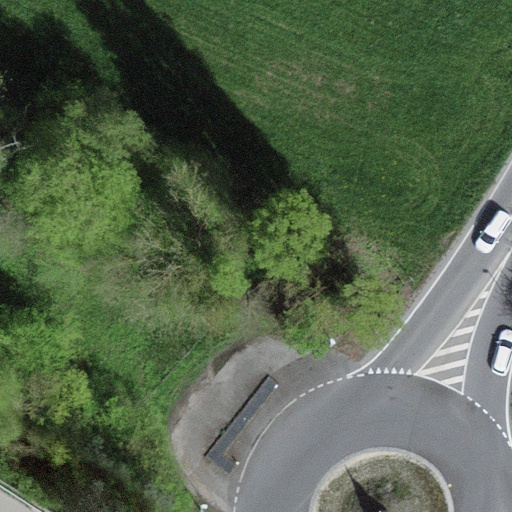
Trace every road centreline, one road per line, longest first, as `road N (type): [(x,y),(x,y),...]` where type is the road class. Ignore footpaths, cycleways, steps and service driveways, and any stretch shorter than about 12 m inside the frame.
road 1 (primary): [(420,419),(350,416),(318,431),(292,454),(269,511)]
road 2 (primary): [(420,419),(511,244)]
